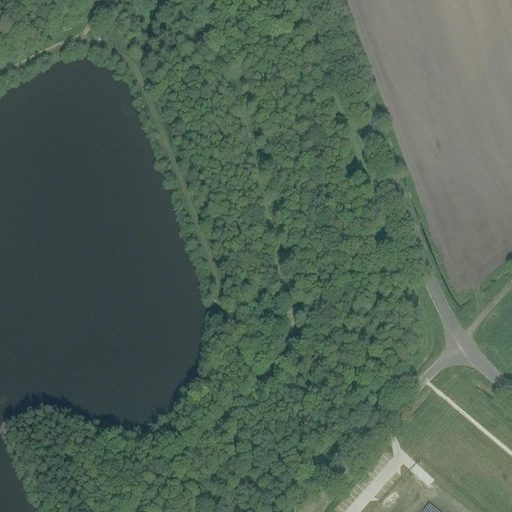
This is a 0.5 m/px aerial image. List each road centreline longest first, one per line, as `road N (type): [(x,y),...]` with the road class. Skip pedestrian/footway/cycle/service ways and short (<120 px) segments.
road 1 (track): [(136,511),(256,389),(288,335),(285,290),(242,118),(189,0)]
road 2 (track): [(256,389),(134,62),(72,21),(113,0)]
road 3 (tertiary): [(460,335),(422,263),(324,0)]
road 4 (residential): [(303,511),(460,335)]
